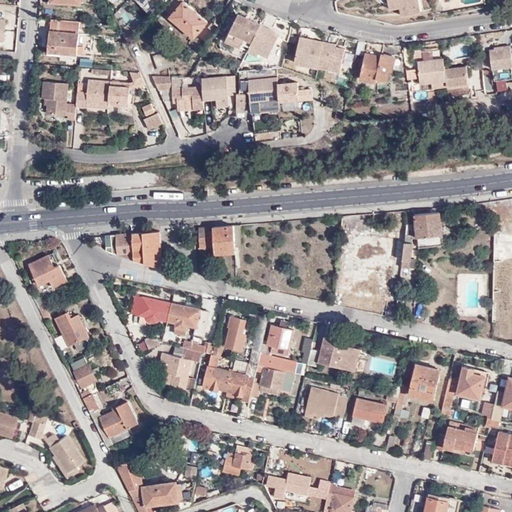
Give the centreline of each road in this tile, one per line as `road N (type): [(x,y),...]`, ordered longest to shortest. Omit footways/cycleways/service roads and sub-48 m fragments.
road 1 (primary): [(511,179),(68,218)]
road 2 (residential): [(81,251),(120,268),(511,350)]
road 3 (residential): [(81,251),(153,401),(166,412),(410,467)]
road 4 (residential): [(0,243),(132,511)]
road 5 (residential): [(290,14),(399,36),(511,18)]
road 6 (residential): [(16,145),(135,157),(232,135)]
road 7 (unknown): [(13,203),(158,180)]
road 8 (residential): [(16,145),(30,0)]
